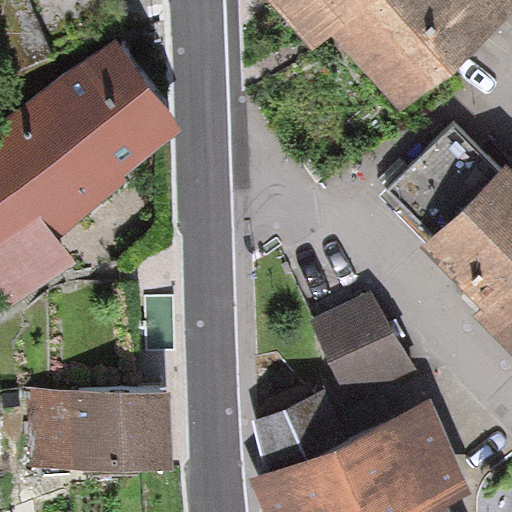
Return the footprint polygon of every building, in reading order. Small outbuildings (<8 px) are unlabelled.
[(0,0),(0,75),(52,48),(31,0),(0,0)] [(511,0),(271,0),(314,49),(334,31),(339,37),(401,104),(511,11),(511,0)] [(108,41),(0,125),(0,285),(18,308),(69,264),(52,244),(123,185),(115,175),(177,124),(108,41)] [(496,162),(455,122),(382,195),(489,303),(477,315),(511,350),(511,159),(505,153),(496,162)] [(379,284),(316,310),(349,390),(412,364),(379,284)] [(465,511),(456,488),(476,480),(433,378),(344,415),(326,376),(256,410),(256,434),(267,458),(250,466),(271,511),(465,511)] [(172,466),(170,389),(29,390),(30,427),(30,469),(172,466)]
